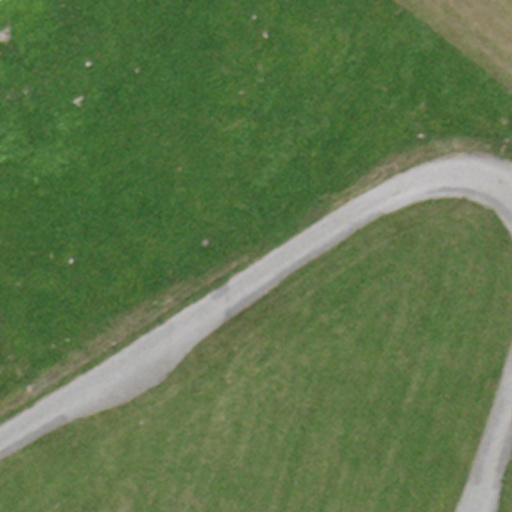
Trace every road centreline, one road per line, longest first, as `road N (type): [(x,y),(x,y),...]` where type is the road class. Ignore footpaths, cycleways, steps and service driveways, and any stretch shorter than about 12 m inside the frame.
road 1 (track): [(511,197),(434,186),(0,447)]
road 2 (track): [(471,511),(511,385)]
